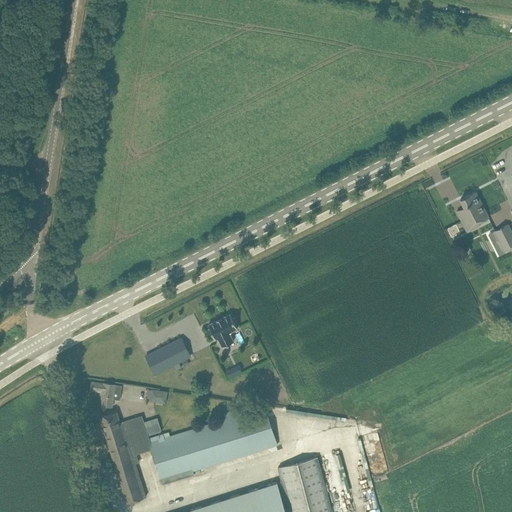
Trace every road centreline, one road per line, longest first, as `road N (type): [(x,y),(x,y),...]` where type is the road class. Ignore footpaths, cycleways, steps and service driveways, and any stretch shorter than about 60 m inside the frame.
road 1 (primary): [(43,340),(511,103)]
road 2 (unclassified): [(98,511),(43,340)]
road 3 (track): [(366,0),(511,22)]
